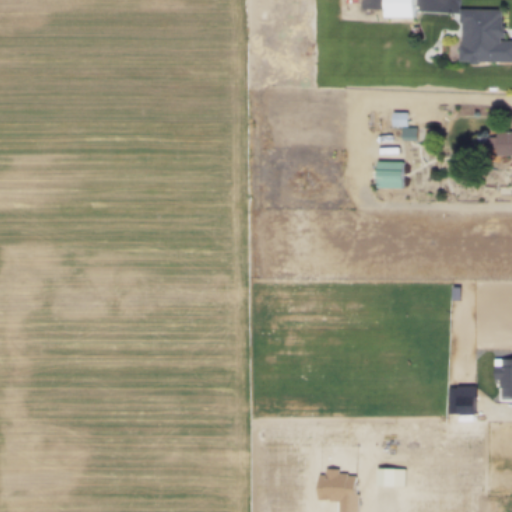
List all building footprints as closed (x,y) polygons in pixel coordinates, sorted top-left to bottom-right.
[(414,0),(414,17),(382,17),(382,0),(414,0)] [(459,8),(458,62),(511,62),(511,40),(502,40),(501,9),(459,8)] [(391,113),(391,127),(407,127),(407,113),(391,113)] [(401,128),(401,141),(415,140),(416,128),(401,128)] [(484,137),(485,155),(511,155),(511,132),(495,132),(495,137),(484,137)] [(404,163),(403,188),(375,188),(375,163),(404,163)] [(485,497),(483,511),(488,511),(498,511),(498,505),(495,504),(496,498),(485,497)]
